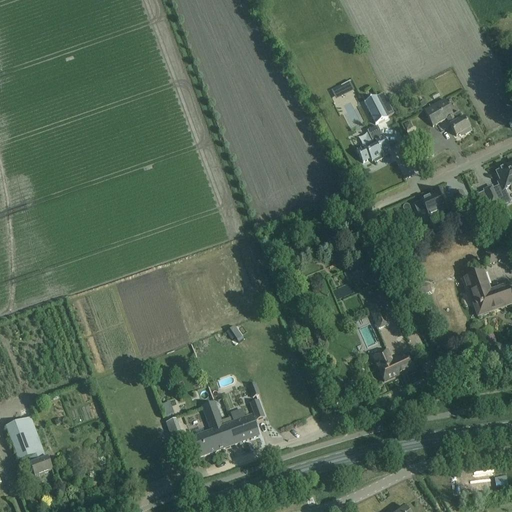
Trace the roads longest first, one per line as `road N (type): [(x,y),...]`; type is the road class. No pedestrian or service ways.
road 1 (primary): [(189,511),(363,454),(511,429)]
road 2 (residential): [(447,374),(316,436),(189,480)]
road 3 (residential): [(369,211),(263,0)]
road 4 (unclassified): [(313,511),(419,467),(511,452)]
road 5 (residential): [(369,211),(423,351),(447,374)]
road 6 (residential): [(511,145),(369,211)]
